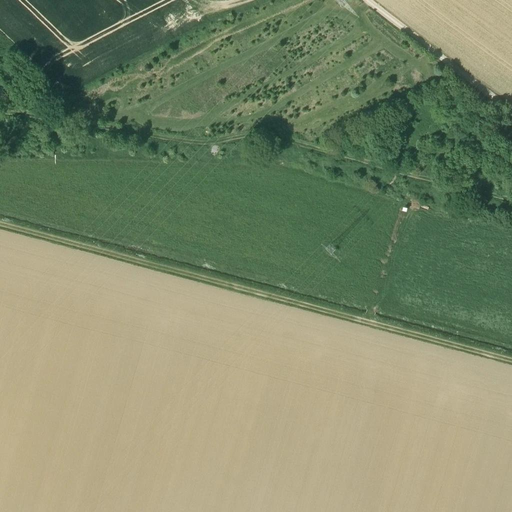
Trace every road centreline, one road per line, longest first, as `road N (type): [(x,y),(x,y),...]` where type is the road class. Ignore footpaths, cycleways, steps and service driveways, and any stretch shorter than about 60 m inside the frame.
road 1 (track): [(0,228),(511,365)]
road 2 (track): [(0,111),(223,147),(266,133),(409,182),(511,204)]
road 3 (track): [(511,114),(367,0)]
